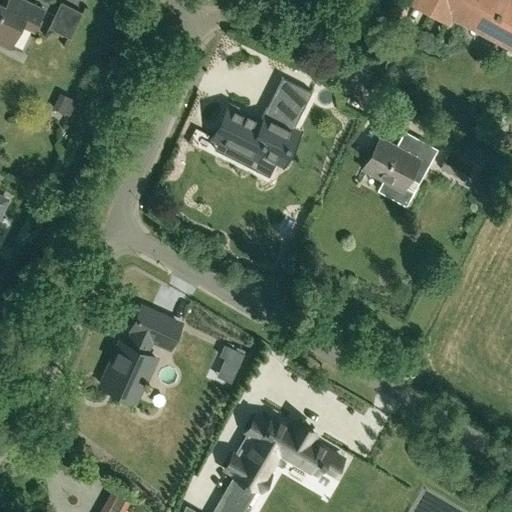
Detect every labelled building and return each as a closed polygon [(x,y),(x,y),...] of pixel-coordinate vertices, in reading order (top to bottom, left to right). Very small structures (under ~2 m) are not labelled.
[(31,30),(42,9),(22,0),(10,0),(7,7),(0,3),(0,42),(8,46),(19,24),(31,30)] [(500,14),(511,20),(511,0),(420,0),(440,11),(443,7),(451,12),(453,9),(491,30),(500,14)] [(69,37),(80,13),(61,3),(49,27),(69,37)] [(68,115),(75,99),(60,92),(52,108),(68,115)] [(230,107),(214,138),(227,144),(223,153),(248,166),(252,158),(256,159),(258,154),(259,151),(280,162),(295,131),(292,130),(304,105),(280,92),(271,110),(266,107),(259,121),(230,107)] [(417,177),(434,145),(408,131),(399,146),(380,136),(363,167),(381,177),(376,187),(392,196),(406,171),(417,177)] [(463,179),(470,167),(448,154),(441,167),(463,179)] [(100,383),(134,398),(141,383),(145,384),(147,379),(145,378),(155,356),(143,351),(150,336),(168,345),(178,323),(140,306),(131,328),(136,330),(129,344),(120,340),(100,383)] [(221,356),(224,357),(239,364),(244,353),(226,345),(221,356)] [(268,469),(267,468),(278,450),(317,473),(321,466),(322,467),(333,473),(342,458),(331,451),(312,440),(315,434),(293,421),(289,427),(271,416),(267,423),(254,415),(245,431),(247,432),(234,453),(232,452),(223,468),(234,474),(243,480),(242,482),(245,484),(247,481),(256,487),(260,489),(270,474),(266,472),(268,469)] [(101,470),(88,454),(76,463),(89,479),(101,470)]
